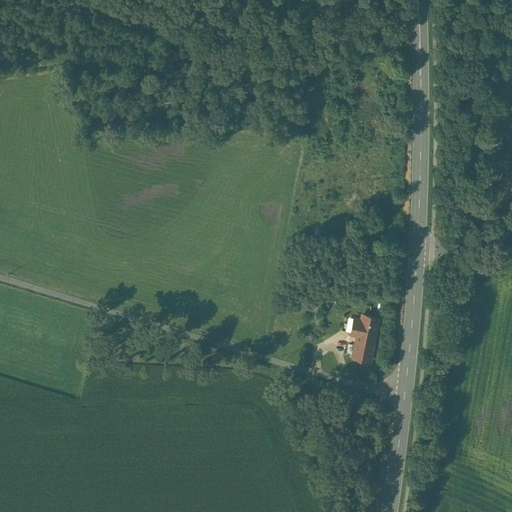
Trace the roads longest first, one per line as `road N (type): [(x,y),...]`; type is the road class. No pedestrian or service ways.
road 1 (unclassified): [(404,393),(0,276)]
road 2 (primary): [(418,0),(416,252)]
road 3 (primary): [(416,252),(404,393)]
road 4 (primary): [(404,393),(388,511)]
